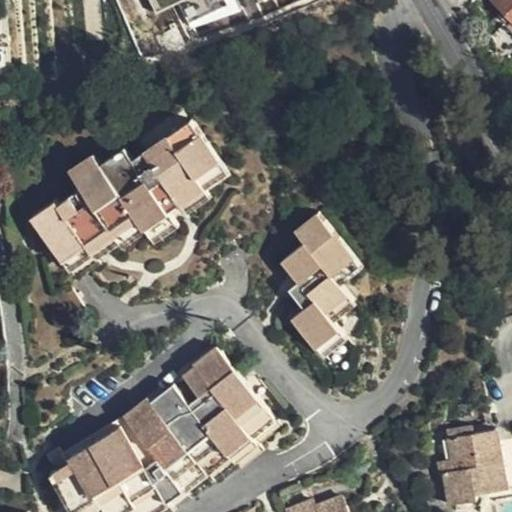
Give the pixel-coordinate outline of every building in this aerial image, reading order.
[(511,0),(495,0),(504,8),(511,15),(511,0)] [(506,22),(511,15),(504,8),(499,14),(506,22)] [(199,172),(222,155),(195,116),(135,158),(124,165),(115,153),(102,162),(138,214),(146,225),(170,208),(181,200),(206,182),(199,172)] [(127,145),(115,153),(124,165),(135,158),(127,145)] [(95,152),(85,159),(93,169),(102,162),(95,152)] [(232,171),(222,155),(199,172),(206,182),(209,186),(232,171)] [(32,217),(62,260),(86,242),(91,248),(115,231),(138,214),(102,162),(93,169),(85,159),(71,169),(83,187),(60,203),(58,199),(32,217)] [(181,200),(190,211),(214,194),(209,186),(206,182),(181,200)] [(182,224),(170,208),(146,225),(149,229),(157,240),(182,224)] [(318,343),(340,324),(336,320),(327,309),(350,289),(344,282),(334,270),(356,252),(321,210),(298,228),(306,240),(285,258),(295,272),(301,279),(291,287),(306,305),(294,315),(318,343)] [(125,246),(149,229),(146,225),(138,214),(115,231),(122,241),(125,246)] [(98,258),(122,241),(115,231),(91,248),(96,254),(98,258)] [(62,260),(71,271),(96,254),(91,248),(86,242),(62,260)] [(344,282),(366,264),(356,252),(334,270),(344,282)] [(57,298),(72,320),(87,309),(72,287),(57,298)] [(358,300),(350,289),(327,309),(336,320),(358,300)] [(350,336),(340,324),(318,343),(327,354),(350,336)] [(175,383),(152,400),(130,418),(158,455),(147,463),(122,423),(72,454),(74,459),(52,472),(75,511),(165,511),(173,507),(168,499),(156,479),(169,470),(184,488),(189,495),(212,477),(215,479),(238,461),(240,464),(262,446),(258,440),(280,422),(218,344),(195,363),(197,365),(186,374),(202,395),(191,403),(175,383)] [(126,413),(130,418),(152,400),(148,395),(126,413)] [(130,418),(122,423),(147,463),(158,455),(130,418)] [(448,427),(450,435),(476,430),(474,421),(448,427)] [(456,468),(445,470),(451,502),(478,497),(477,490),(510,484),(499,426),(476,430),(450,435),(454,457),(456,468)] [(442,459),(445,470),(456,468),(454,457),(442,459)] [(168,499),(184,488),(169,470),(156,479),(168,499)] [(287,510),(288,511),(350,511),(343,495),(317,504),(315,498),(287,510)]
